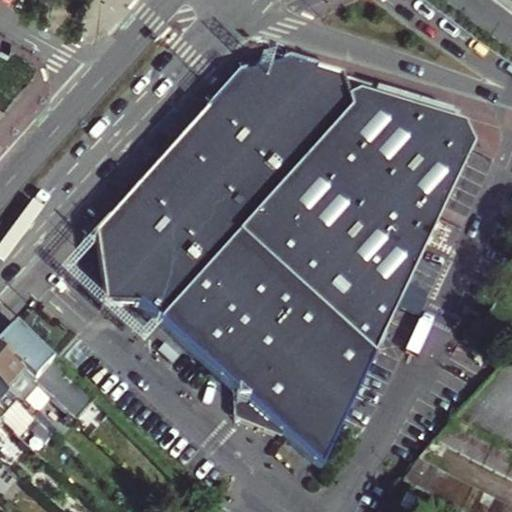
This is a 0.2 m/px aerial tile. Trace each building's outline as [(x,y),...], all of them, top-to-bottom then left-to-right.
[(239,404),(247,404),(274,427),(354,340),(301,293),(239,238),(350,112),(346,99),(340,79),(287,63),(238,78),(206,113),(204,113),(93,237),(103,306),(133,303),(161,327),(235,393),(239,396),(239,404)] [(459,114),(416,102),(340,79),(346,99),(358,95),(416,112),(463,125),(459,114)] [(415,273),(427,247),(451,193),(470,153),(472,148),(463,125),(416,112),(358,95),(346,99),(350,112),(239,238),(301,293),(354,340),(407,281),(415,273)] [(354,340),(375,359),(410,283),(415,273),(407,281),(354,340)] [(93,402),(84,392),(47,357),(14,325),(1,340),(0,341),(0,357),(37,389),(74,423),(93,402)] [(284,436),(322,470),(375,359),(354,340),(274,427),(284,436)] [(30,397),(37,389),(0,357),(0,389),(42,427),(50,435),(55,429),(31,407),(25,402),(30,397)] [(36,433),(42,427),(0,389),(0,423),(1,425),(12,434),(24,422),(36,433)] [(269,433),(274,427),(247,404),(239,404),(239,396),(235,393),(237,420),(269,433)] [(31,407),(35,402),(30,397),(25,402),(31,407)] [(451,423),(434,442),(438,444),(455,424),(451,423)] [(511,453),(455,424),(438,444),(506,479),(511,481),(511,453)] [(282,438),(284,436),(274,427),(269,433),(282,438)] [(0,479),(2,482),(10,473),(0,463),(0,479)] [(418,463),(400,483),(402,484),(420,464),(418,463)] [(511,511),(494,503),(420,464),(402,484),(457,511),(511,511)]
